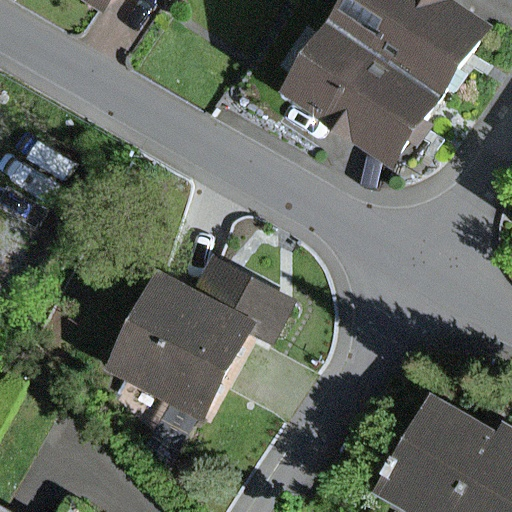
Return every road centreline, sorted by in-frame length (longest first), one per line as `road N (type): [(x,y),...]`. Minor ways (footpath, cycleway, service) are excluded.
road 1 (residential): [(435,274),(0,26)]
road 2 (residential): [(435,274),(280,511)]
road 3 (residential): [(511,161),(435,274)]
